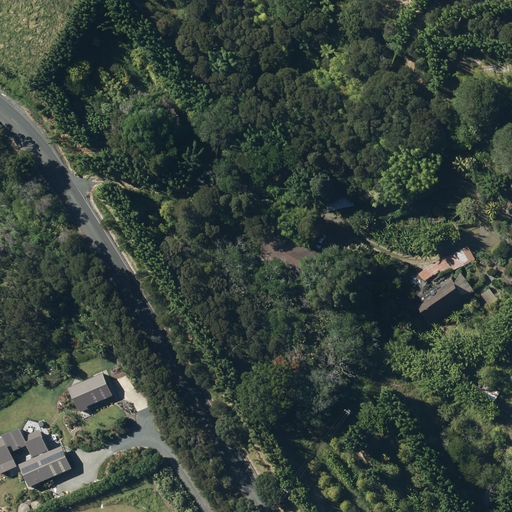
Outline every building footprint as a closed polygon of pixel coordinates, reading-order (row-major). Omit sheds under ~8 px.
[(463,261),(450,244),(413,272),(423,284),(441,271),(445,276),(463,261)] [(467,303),(450,277),(415,300),(432,326),(467,303)] [(146,409),(135,414),(138,422),(149,418),(146,409)] [(134,410),(125,413),(132,433),(141,430),(138,422),(135,414),(134,410)] [(49,433),(46,424),(26,431),(24,427),(1,436),(4,443),(0,444),(0,477),(19,471),(27,492),(75,474),(65,447),(59,430),(49,433)] [(138,466),(133,455),(113,465),(118,475),(138,466)] [(35,511),(45,508),(40,496),(16,506),(18,511),(35,511)]
